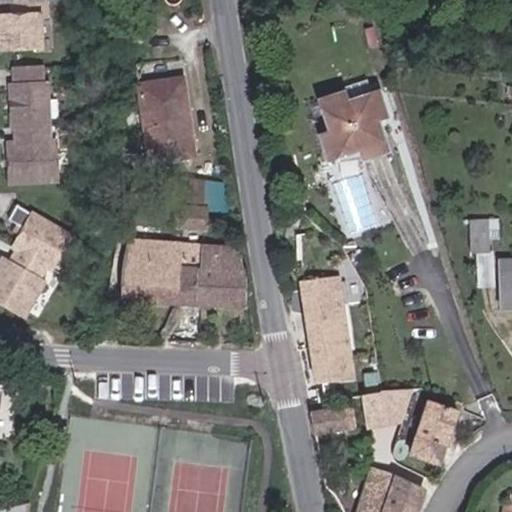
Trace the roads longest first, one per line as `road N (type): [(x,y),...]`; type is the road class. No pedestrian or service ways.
road 1 (secondary): [(221,0),(289,368)]
road 2 (unclassified): [(289,368),(0,349)]
road 3 (secondary): [(289,368),(320,511)]
